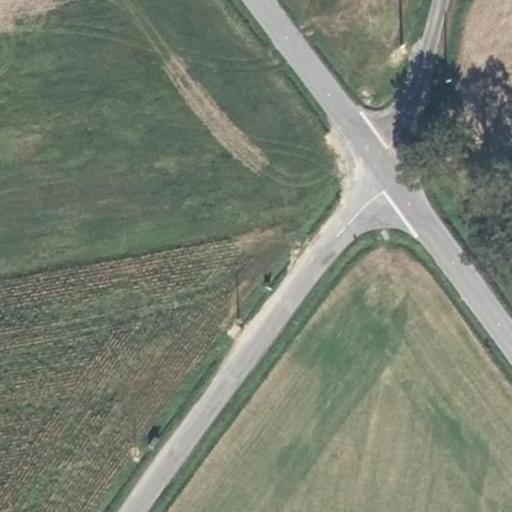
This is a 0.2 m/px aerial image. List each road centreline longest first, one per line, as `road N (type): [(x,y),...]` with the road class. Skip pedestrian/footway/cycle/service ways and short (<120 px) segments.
road 1 (unclassified): [(386,167),(139,511)]
road 2 (tertiary): [(386,167),(511,339)]
road 3 (tertiary): [(261,0),(386,167)]
road 4 (unclassified): [(442,0),(386,167)]
